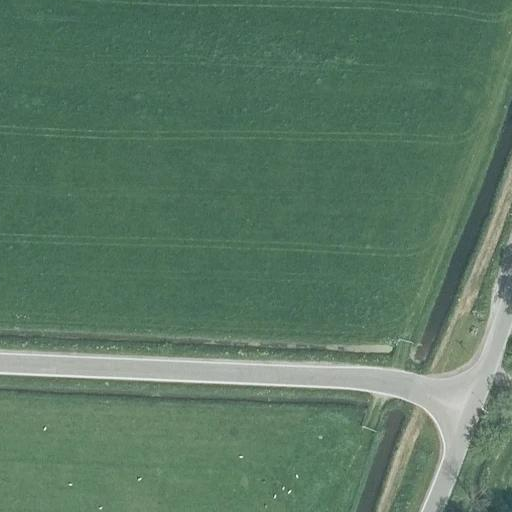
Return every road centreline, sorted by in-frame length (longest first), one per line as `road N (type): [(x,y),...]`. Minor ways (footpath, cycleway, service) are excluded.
road 1 (tertiary): [(470,409),(395,384),(0,367)]
road 2 (tertiary): [(470,409),(511,291)]
